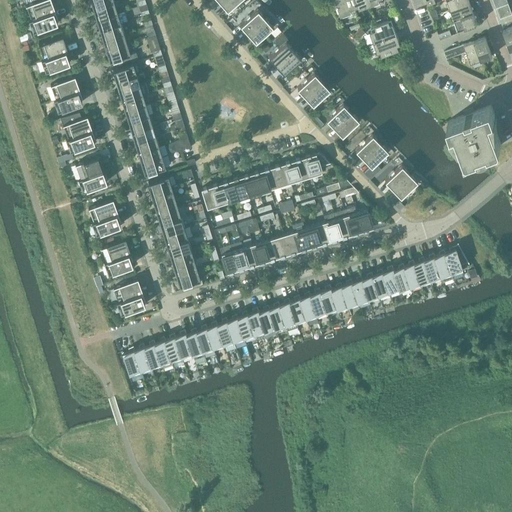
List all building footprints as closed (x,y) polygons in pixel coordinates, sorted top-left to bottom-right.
[(28,19),(29,20),(53,11),(51,5),(53,5),(51,0),(37,0),(25,4),(26,5),(31,18),(28,19)] [(219,0),(226,7),(226,8),(227,9),(236,0),(219,0)] [(355,7),(352,0),(335,0),(341,15),(352,11),(351,8),(355,7)] [(352,0),(355,7),(359,5),(360,8),(370,5),(368,0),(352,0)] [(447,0),(450,9),(470,2),(468,0),(447,0)] [(511,0),(505,0),(497,3),(501,14),(511,9),(511,0)] [(94,8),(97,18),(117,12),(114,2),(94,8)] [(450,9),(454,19),(473,12),(470,2),(450,9)] [(429,9),(432,16),(437,13),(435,7),(429,9)] [(241,24),(248,31),(264,17),(258,9),(257,8),(240,23),(241,24)] [(100,28),(120,22),(126,20),(123,10),(117,12),(97,18),(100,28)] [(53,11),(29,20),(33,31),(40,28),(40,30),(40,29),(40,28),(57,22),(53,11)] [(473,12),(454,19),(458,29),(477,22),(473,12)] [(264,17),(248,31),(255,39),(254,39),(255,40),(273,25),(272,24),(271,24),(264,17)] [(370,32),(374,42),(397,33),(394,26),(391,27),(389,20),(371,26),(373,31),(370,32)] [(100,28),(104,39),(124,32),(120,22),(100,28)] [(511,47),(511,25),(503,29),(510,48),(511,47)] [(451,35),(449,29),(438,33),(440,39),(451,35)] [(104,39),(107,49),(127,43),(124,32),(104,39)] [(269,56),(276,63),(293,48),(286,41),(286,40),(286,39),(287,38),(283,33),(275,41),(279,45),(268,55),(269,56)] [(397,33),(374,42),(377,52),(380,51),(382,55),(399,49),(396,42),(399,41),(397,33)] [(41,59),(65,51),(63,45),(65,44),(62,35),(53,38),(53,37),(53,39),(38,44),(38,45),(43,58),(41,59)] [(485,35),(474,39),(481,59),(492,55),(489,46),(492,45),(490,39),(487,40),(485,35)] [(481,59),(474,39),(444,50),(447,58),(467,51),(471,62),(481,59)] [(133,62),(138,60),(136,51),(130,53),(127,43),(107,49),(110,60),(116,58),(118,64),(130,60),(131,63),(133,62)] [(293,48),(276,63),(283,71),(284,72),(301,56),(300,55),(299,56),(293,48)] [(65,51),(41,59),(45,71),(52,68),(52,69),(53,69),(52,68),(69,62),(65,51)] [(136,73),(133,62),(131,63),(113,68),(116,79),(136,73)] [(298,87),(305,94),(321,79),(314,72),(315,71),(314,70),(297,86),(298,87)] [(116,79),(119,89),(139,83),(136,73),(116,79)] [(53,98),(53,99),(78,90),(76,85),(78,84),(74,75),(66,78),(65,77),(65,78),(50,84),(55,98),(53,98)] [(321,79),(305,94),(312,102),(312,103),(329,87),(329,86),(328,87),(321,79)] [(119,89),(123,100),(143,94),(139,83),(119,89)] [(78,90),(53,99),(57,110),(64,108),(65,109),(65,108),(82,102),(78,90)] [(123,100),(126,110),(146,104),(143,94),(123,100)] [(327,118),(334,125),(350,110),(343,103),(344,102),(343,101),(326,117),(327,118)] [(126,110),(129,120),(149,114),(146,104),(126,110)] [(466,156),(468,157),(500,146),(501,144),(491,116),(495,115),(491,104),(474,111),(473,108),(465,111),(466,114),(454,118),(448,120),(452,131),(456,129),(466,156)] [(350,110),(334,125),(341,133),(342,134),(358,118),(358,117),(357,118),(350,110)] [(129,120),(132,131),(152,124),(149,114),(129,120)] [(66,138),(66,139),(90,130),(88,124),(90,124),(87,115),(78,118),(78,117),(77,117),(78,118),(62,124),(63,124),(68,137),(66,138)] [(132,131),(135,141),(155,135),(152,124),(132,131)] [(90,130),(66,139),(70,150),(77,148),(77,149),(78,149),(77,147),(94,141),(90,130)] [(356,149),(363,156),(379,141),(372,133),(373,133),(372,132),(355,148),(356,149)] [(135,141),(139,151),(159,145),(155,135),(135,141)] [(379,141),(363,156),(370,163),(370,164),(371,165),(388,149),(387,148),(386,148),(379,141)] [(139,151),(142,162),(162,155),(159,145),(139,151)] [(316,152),(305,155),(311,174),(322,171),(320,165),(329,162),(330,162),(320,151),(319,152),(316,153),(316,152)] [(78,178),(78,179),(102,170),(100,164),(102,163),(99,154),(90,158),(90,156),(90,157),(90,158),(72,164),(77,178),(78,178)] [(162,155),(142,162),(145,173),(165,166),(162,155)] [(305,155),(294,158),(300,178),(311,174),(305,155)] [(294,158),(284,162),(290,181),(300,178),(294,158)] [(284,162),(274,165),(280,184),(290,181),(284,162)] [(370,176),(381,167),(377,162),(366,171),(370,176)] [(385,179),(392,187),(408,171),(401,164),(402,163),(401,163),(384,179),(385,180),(385,179)] [(274,165),(263,168),(269,187),(280,184),(274,165)] [(263,168),(253,171),(259,191),(269,187),(263,168)] [(102,170),(78,179),(82,190),(89,187),(89,188),(90,188),(89,187),(106,181),(102,170)] [(253,171),(243,175),(248,194),(259,191),(253,171)] [(408,171),(392,187),(399,194),(400,195),(417,179),(416,178),(415,179),(408,171)] [(148,181),(151,192),(171,186),(168,175),(148,181)] [(243,175),(232,178),(238,197),(248,194),(243,175)] [(232,178),(222,181),(228,200),(238,197),(232,178)] [(222,181),(212,184),(218,203),(228,200),(222,181)] [(326,185),(328,191),(340,187),(338,181),(326,185)] [(218,203),(212,184),(201,188),(207,207),(218,203)] [(151,192),(154,202),(174,196),(171,186),(151,192)] [(154,202),(158,212),(178,206),(174,196),(154,202)] [(91,221),(92,222),(116,213),(114,208),(116,207),(113,198),(104,201),(103,200),(103,201),(88,207),(89,207),(93,221),(91,221)] [(158,212),(161,223),(181,216),(178,206),(158,212)] [(366,207),(356,210),(362,230),(372,226),(366,207)] [(367,207),(366,207),(372,226),(373,226),(372,225),(385,221),(386,221),(376,210),(376,211),(368,213),(367,207)] [(203,209),(198,211),(195,212),(197,219),(205,216),(203,209)] [(356,210),(345,214),(351,233),(362,230),(356,210)] [(116,213),(92,222),(96,233),(102,231),(103,232),(103,231),(120,224),(116,213)] [(345,214),(335,217),(341,236),(351,233),(345,214)] [(161,223),(164,233),(184,227),(181,216),(161,223)] [(335,217),(325,220),(331,239),(341,236),(335,217)] [(325,220),(314,223),(320,242),(331,239),(325,220)] [(314,223),(304,226),(310,246),(320,242),(314,223)] [(304,226),(294,230),(300,249),(310,246),(304,226)] [(164,233),(167,243),(187,237),(184,227),(164,233)] [(294,230),(283,233),(289,252),(300,249),(294,230)] [(283,233),(273,236),(279,255),(289,252),(283,233)] [(273,236),(263,239),(269,259),(279,255),(273,236)] [(167,243),(170,254),(190,247),(187,237),(167,243)] [(104,261),(104,262),(128,253),(126,247),(128,247),(125,238),(116,241),(116,240),(115,240),(116,241),(101,246),(101,247),(106,260),(104,261)] [(263,239),(252,242),(258,262),(269,259),(263,239)] [(449,249),(445,250),(452,272),(462,268),(460,263),(467,261),(468,262),(469,261),(457,241),(457,242),(448,246),(449,249)] [(252,242),(242,246),(248,265),(258,262),(252,242)] [(242,246),(232,249),(238,268),(248,265),(242,246)] [(170,254),(174,264),(194,258),(190,247),(170,254)] [(439,252),(434,254),(441,275),(452,272),(445,250),(443,247),(438,250),(439,252)] [(238,268),(232,249),(221,252),(227,271),(238,268)] [(429,256),(424,257),(431,278),(441,275),(434,254),(433,251),(428,253),(429,256)] [(128,253),(104,262),(108,273),(115,270),(115,272),(116,271),(115,270),(132,264),(128,253)] [(419,259),(414,261),(421,282),(431,278),(424,257),(423,254),(418,257),(419,259)] [(174,264),(177,274),(197,268),(194,258),(174,264)] [(408,263),(404,264),(411,285),(421,282),(414,261),(413,258),(407,260),(408,263)] [(398,266),(393,268),(400,289),(411,285),(404,264),(402,261),(397,263),(398,266)] [(387,268),(382,270),(389,291),(399,288),(399,289),(400,289),(393,268),(392,263),(386,266),(387,268)] [(377,271),(372,273),(379,294),(389,291),(382,270),(381,266),(376,269),(377,271)] [(197,268),(177,274),(180,285),(185,284),(186,288),(203,283),(202,278),(200,279),(197,268)] [(367,275),(362,276),(369,298),(379,294),(372,273),(371,270),(366,272),(367,275)] [(356,278),(352,280),(359,301),(369,298),(362,276),(361,273),(355,276),(356,278)] [(116,301),(141,293),(139,287),(141,286),(137,277),(129,281),(128,279),(128,281),(113,286),(113,287),(118,300),(116,301)] [(346,282),(341,283),(348,304),(359,301),(352,280),(350,277),(345,279),(346,282)] [(336,285),(331,287),(338,308),(348,304),(341,283),(340,280),(335,283),(336,285)] [(325,287),(320,289),(327,310),(336,307),(337,308),(338,308),(331,287),(330,282),(324,285),(325,287)] [(315,291),(310,292),(317,313),(327,310),(320,289),(319,286),(314,288),(315,291)] [(304,294),(300,296),(307,317),(317,313),(310,292),(309,289),(304,291),(304,294)] [(294,297),(289,299),(296,320),(307,317),(300,296),(298,292),(293,295),(294,297)] [(141,293),(116,301),(120,313),(127,310),(128,311),(128,310),(145,304),(141,293)] [(284,301),(279,302),(286,324),(288,329),(298,326),(296,320),(289,299),(288,296),(283,298),(284,301)] [(274,304),(269,306),(276,327),(286,324),(279,302),(278,299),(273,302),(274,304)] [(263,308),(259,309),(266,330),(276,327),(269,306),(268,303),(263,305),(263,308)] [(252,310),(248,311),(255,332),(254,333),(255,335),(256,337),(259,337),(263,336),(265,334),(264,331),(266,330),(259,309),(257,305),(251,307),(252,310)] [(242,313),(237,315),(244,336),(254,333),(255,332),(248,311),(246,308),(241,311),(242,313)] [(232,317),(227,318),(234,339),(244,336),(237,315),(236,312),(231,314),(232,317)] [(222,320),(217,322),(224,343),(234,339),(227,318),(226,315),(221,317),(222,320)] [(211,323),(207,325),(214,346),(224,343),(217,322),(216,318),(211,321),(211,323)] [(201,327),(196,328),(203,350),(214,346),(207,325),(206,322),(200,324),(201,327)] [(191,330),(186,332),(193,353),(192,353),(194,358),(205,354),(203,350),(196,328),(195,325),(190,328),(191,330)] [(180,332),(175,334),(182,355),(191,352),(192,353),(193,353),(186,332),(185,327),(179,330),(180,332)] [(170,336),(165,337),(172,358),(177,357),(182,355),(175,334),(174,331),(169,333),(170,336)] [(159,339),(155,341),(162,362),(172,358),(165,337),(164,334),(159,337),(159,339)] [(149,343),(144,344),(151,365),(162,362),(155,341),(154,338),(148,340),(149,343)] [(139,346),(134,348),(141,369),(151,365),(144,344),(143,341),(138,343),(139,346)] [(123,350),(122,350),(130,373),(141,369),(134,348),(133,344),(128,347),(129,349),(123,351),(123,350)]
